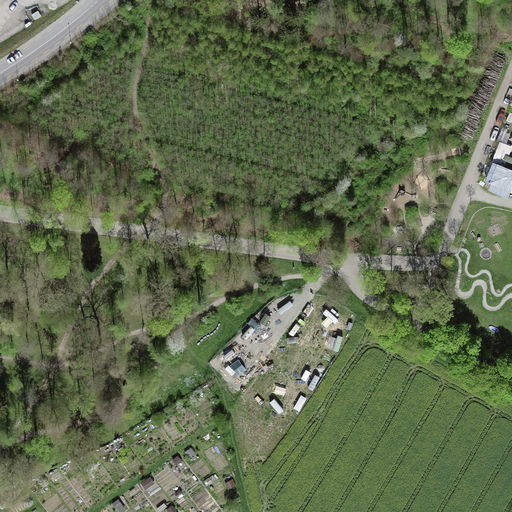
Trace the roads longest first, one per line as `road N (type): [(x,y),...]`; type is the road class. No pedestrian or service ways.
road 1 (trunk): [(0,42),(125,99),(511,189)]
road 2 (trunk): [(511,171),(130,83),(0,28)]
road 3 (secondary): [(0,73),(98,0)]
